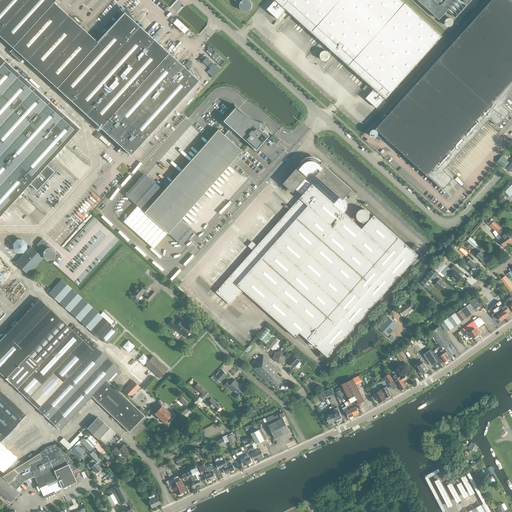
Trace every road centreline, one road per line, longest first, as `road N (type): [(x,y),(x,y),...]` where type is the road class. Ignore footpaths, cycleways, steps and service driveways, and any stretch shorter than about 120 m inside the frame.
road 1 (unclassified): [(499,173),(458,219),(440,222),(193,0)]
road 2 (unclassified): [(305,447),(436,378),(511,325)]
road 3 (unclassified): [(305,447),(279,400),(147,271)]
road 4 (unclassified): [(171,508),(305,447)]
road 5 (unknown): [(34,287),(129,377)]
